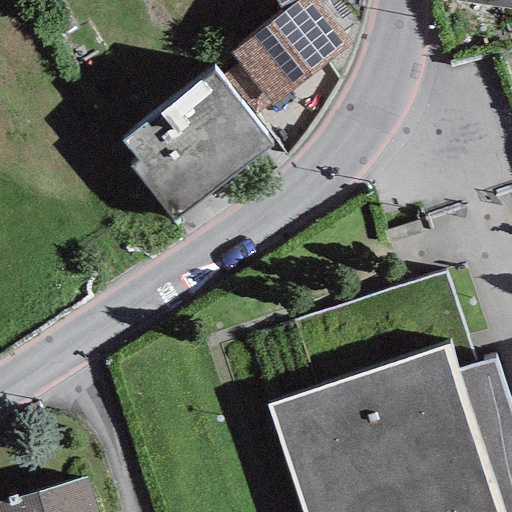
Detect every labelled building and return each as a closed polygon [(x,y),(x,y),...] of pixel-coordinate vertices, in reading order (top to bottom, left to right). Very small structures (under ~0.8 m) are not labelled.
[(283,0),(283,1),(230,45),(274,99),(350,34),(324,0),(283,0)] [(124,126),(139,145),(130,153),(174,211),(273,135),(213,57),(124,126)] [(447,339),(270,396),(307,511),(501,511),(455,364),(447,339)] [(501,511),(511,511),(511,392),(497,349),(455,364),(501,511)] [(101,511),(88,467),(0,493),(0,511),(101,511)]
